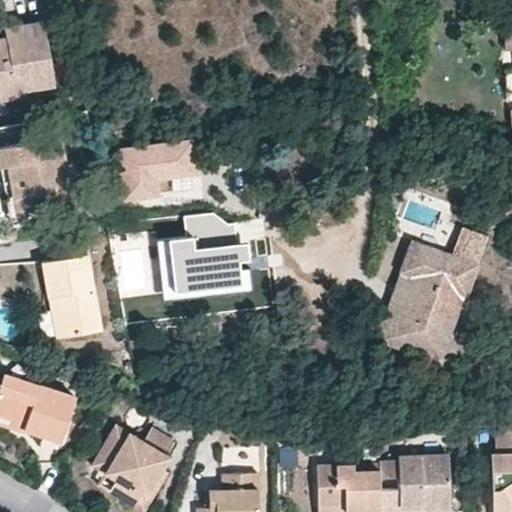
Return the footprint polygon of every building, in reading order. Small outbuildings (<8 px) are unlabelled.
[(0,98),(23,95),(23,90),(54,86),(44,21),(4,28),(5,37),(0,37),(0,98)] [(0,167),(6,199),(14,198),(18,219),(51,214),(50,207),(67,204),(64,187),(58,188),(53,158),(63,157),(60,137),(0,147),(0,167)] [(196,140),(117,147),(122,201),(184,196),(182,175),(199,174),(196,140)] [(64,187),(68,187),(63,157),(53,158),(58,188),(64,187)] [(187,242),(163,243),(167,298),(249,291),(247,262),(255,261),(253,239),(238,240),(236,216),(217,217),(186,220),(187,242)] [(480,233),(488,236),(491,227),(483,224),(480,233)] [(465,228),(454,256),(477,265),(488,236),(480,233),(465,228)] [(402,272),(413,277),(389,345),(438,363),(464,294),(466,294),(477,265),(454,256),(451,255),(455,246),(445,243),(442,252),(413,242),(402,272)] [(47,297),(55,296),(61,336),(99,329),(86,254),(42,262),(47,297)] [(413,277),(402,272),(376,339),(389,345),(413,277)] [(55,296),(47,297),(55,337),(61,336),(55,296)] [(0,412),(25,421),(24,427),(58,439),(74,393),(36,380),(4,370),(0,383),(0,412)] [(0,412),(0,423),(22,431),(24,427),(25,421),(0,412)] [(95,464),(108,472),(133,487),(126,498),(146,509),(163,479),(157,476),(162,467),(170,455),(167,453),(175,441),(153,427),(146,441),(118,424),(95,464)] [(511,511),(511,436),(497,437),(497,455),(493,455),(494,511),(511,511)] [(401,511),(401,506),(424,505),(423,509),(450,509),(448,455),(398,457),(399,462),(379,463),(379,469),(381,510),(380,511),(401,511)] [(319,504),(346,505),(346,511),(381,510),(379,469),(352,470),(352,462),(317,464),(319,504)] [(157,476),(163,479),(169,471),(162,467),(157,476)] [(126,498),(133,487),(108,472),(102,483),(126,498)] [(223,476),(223,491),(208,491),(209,509),(196,509),(196,511),(256,511),(255,475),(223,476)]
